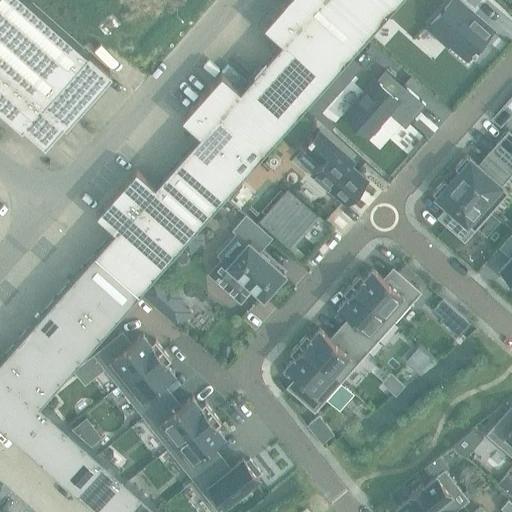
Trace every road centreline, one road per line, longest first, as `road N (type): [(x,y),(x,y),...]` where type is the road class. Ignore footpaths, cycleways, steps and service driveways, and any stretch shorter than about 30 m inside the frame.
road 1 (residential): [(381,219),(238,375),(350,511)]
road 2 (unclassified): [(234,0),(52,209)]
road 3 (residential): [(511,75),(381,219)]
road 4 (residential): [(381,219),(511,333)]
road 5 (unknown): [(248,364),(220,364),(196,352),(115,287)]
